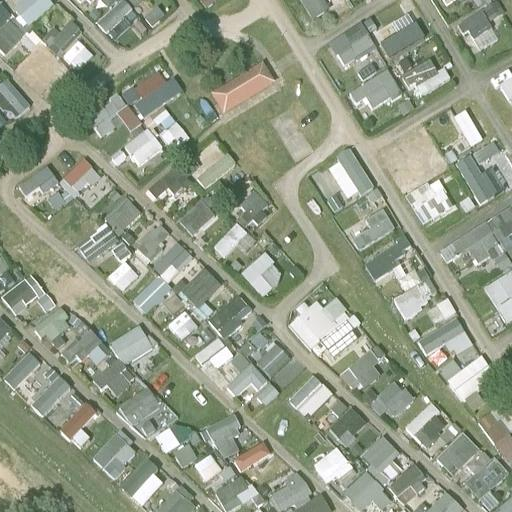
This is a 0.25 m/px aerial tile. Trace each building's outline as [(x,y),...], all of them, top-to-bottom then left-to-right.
[(21,28),(48,7),(42,0),(17,0),(6,9),(21,28)] [(72,0),(81,15),(106,0),(72,0)] [(119,0),(114,0),(91,22),(110,41),(135,17),(119,0)] [(323,13),(318,0),(296,0),(303,20),(323,13)] [(436,0),(441,8),(456,0),(436,0)] [(391,15),(399,11),(394,2),(360,21),(373,45),(399,31),(391,15)] [(488,19),(500,12),(494,2),(482,9),(488,19)] [(455,23),(475,53),(497,39),(477,9),(455,23)] [(52,62),(79,33),(65,21),(39,50),(52,62)] [(0,28),(0,51),(19,40),(9,24),(0,28)] [(338,67),(371,48),(357,24),(324,43),(338,67)] [(9,67),(28,85),(37,76),(27,66),(42,50),(25,33),(16,43),(25,51),(9,67)] [(39,74),(47,61),(38,55),(29,68),(39,74)] [(55,88),(69,74),(56,61),(42,75),(55,88)] [(447,80),(441,68),(432,73),(425,61),(398,75),(405,89),(421,81),(426,91),(447,80)] [(223,117),(273,85),(261,66),(210,98),(223,117)] [(349,105),(362,99),(367,108),(385,100),(380,89),(391,83),(386,72),(343,92),(349,105)] [(157,76),(134,84),(138,95),(161,87),(157,76)] [(511,76),(495,87),(511,112),(511,76)] [(0,109),(11,122),(29,107),(4,77),(0,80),(0,109)] [(144,121),(177,90),(166,78),(133,108),(144,121)] [(132,88),(119,95),(125,105),(138,98),(132,88)] [(124,100),(87,115),(97,138),(113,132),(108,121),(118,117),(124,132),(135,127),(124,100)] [(450,120),(465,147),(487,135),(472,108),(450,120)] [(169,153),(187,140),(166,110),(146,124),(153,134),(155,133),(169,153)] [(135,168),(159,149),(144,130),(120,149),(135,168)] [(205,185),(232,169),(216,143),(189,159),(205,185)] [(394,156),(411,187),(429,177),(412,146),(394,156)] [(345,149),(329,159),(355,198),(371,188),(345,149)] [(399,195),(410,188),(393,158),(381,165),(399,195)] [(73,195),(94,175),(79,160),(59,180),(73,195)] [(20,198),(35,187),(40,194),(55,183),(43,166),(13,187),(20,198)] [(165,168),(140,189),(154,205),(178,183),(165,168)] [(435,180),(401,197),(416,226),(449,210),(435,180)] [(238,208),(255,226),(267,214),(251,196),(238,208)] [(67,197),(44,223),(61,238),(84,212),(67,197)] [(122,199),(100,220),(116,236),(138,215),(122,199)] [(174,222),(188,238),(211,218),(197,202),(174,222)] [(507,263),(511,260),(511,247),(505,237),(511,232),(511,213),(508,207),(482,222),(507,263)] [(366,231),(347,240),(352,250),(391,232),(380,210),(360,219),(366,231)] [(0,229),(0,254),(2,256),(31,238),(19,218),(0,229)] [(144,264),(167,236),(152,224),(129,252),(144,264)] [(234,246),(241,254),(252,244),(234,224),(208,248),(219,260),(234,246)] [(489,257),(496,271),(505,266),(484,225),(435,250),(441,263),(466,251),(473,265),(489,257)] [(106,252),(115,263),(126,254),(118,243),(106,252)] [(174,244),(148,269),(154,276),(167,264),(176,274),(190,261),(174,244)] [(258,299),(281,277),(260,254),(237,277),(258,299)] [(113,272),(127,287),(141,274),(127,260),(113,272)] [(164,285),(175,274),(166,266),(156,277),(164,285)] [(417,285),(411,273),(401,278),(396,267),(389,270),(399,292),(417,285)] [(175,292),(201,321),(208,314),(199,304),(217,287),(200,269),(175,292)] [(44,295),(58,310),(86,285),(72,270),(44,295)] [(479,289),(500,326),(511,318),(511,278),(508,272),(479,289)] [(153,277),(127,302),(140,316),(167,291),(153,277)] [(32,278),(0,293),(0,302),(6,316),(37,301),(41,308),(45,306),(32,278)] [(398,320),(423,308),(414,288),(389,300),(398,320)] [(212,332),(229,317),(236,324),(249,312),(233,295),(203,323),(212,332)] [(170,296),(159,306),(168,315),(178,306),(170,296)] [(310,301),(283,326),(306,350),(315,342),(331,359),(352,339),(347,333),(354,325),(329,299),(318,309),(310,301)] [(444,299),(422,311),(429,325),(452,314),(444,299)] [(53,310),(31,328),(45,345),(67,327),(53,310)] [(176,343),(192,331),(179,313),(162,326),(176,343)] [(219,339),(235,328),(230,320),(213,331),(219,339)] [(56,346),(62,363),(77,358),(77,360),(98,352),(87,321),(70,327),(74,340),(56,346)] [(0,357),(0,345),(11,335),(0,324),(0,358),(1,358),(0,357)] [(112,362),(144,356),(139,331),(107,337),(112,362)] [(213,339),(192,358),(207,375),(228,356),(213,339)] [(430,339),(415,347),(424,365),(439,358),(430,339)] [(18,352),(23,357),(29,351),(24,345),(18,352)] [(141,353),(145,363),(161,356),(157,346),(141,353)] [(368,369),(380,358),(370,347),(336,378),(351,394),(373,374),(368,369)] [(275,348),(252,362),(263,378),(285,365),(275,348)] [(442,380),(477,356),(472,348),(436,372),(442,380)] [(220,387),(229,399),(249,386),(252,391),(261,385),(240,353),(227,361),(236,376),(220,387)] [(277,374),(285,384),(304,368),(296,358),(277,374)] [(477,358),(442,381),(455,401),(490,377),(477,358)] [(114,361),(91,378),(108,400),(131,382),(114,361)] [(38,419),(67,388),(55,377),(26,407),(38,419)] [(302,421),(328,396),(310,377),(283,402),(302,421)] [(383,410),(391,419),(409,402),(390,382),(365,406),(376,417),(383,410)] [(268,385),(252,394),(259,406),(275,397),(268,385)] [(129,428),(155,407),(140,389),(114,409),(129,428)] [(77,430),(92,415),(81,404),(56,430),(76,449),(86,439),(77,430)] [(421,449),(445,427),(425,405),(401,428),(421,449)] [(341,449),(363,425),(345,408),(323,433),(341,449)] [(511,414),(498,426),(506,435),(511,430),(511,414)] [(231,417),(204,432),(220,461),(236,452),(227,437),(238,430),(231,417)] [(164,456),(183,441),(171,426),(152,440),(164,456)] [(432,461),(450,477),(476,448),(459,432),(432,461)] [(88,459),(110,479),(133,454),(111,434),(88,459)] [(382,486),(398,471),(388,461),(396,454),(379,436),(355,459),(382,486)] [(179,469),(194,459),(183,444),(168,454),(179,469)] [(237,474),(266,457),(258,444),(229,460),(237,474)] [(306,468),(321,486),(332,477),(339,486),(351,476),(329,450),(306,468)] [(484,511),(486,511),(495,504),(488,496),(508,477),(482,450),(466,466),(473,472),(459,486),(484,511)] [(138,508),(158,486),(147,477),(154,469),(144,460),(117,490),(138,508)] [(415,466),(383,485),(390,496),(421,478),(415,466)] [(282,488),(266,497),(274,511),(280,511),(308,497),(294,473),(278,482),(282,488)] [(358,474),(337,497),(353,511),(356,511),(366,502),(376,511),(387,500),(358,474)] [(219,511),(223,511),(252,499),(241,476),(210,491),(219,511)] [(173,491),(151,511),(189,511),(191,510),(173,491)] [(421,511),(457,511),(459,510),(442,492),(421,511)] [(511,511),(511,495),(489,511),(511,511)] [(289,511),(324,511),(319,497),(288,509),(289,511)]
